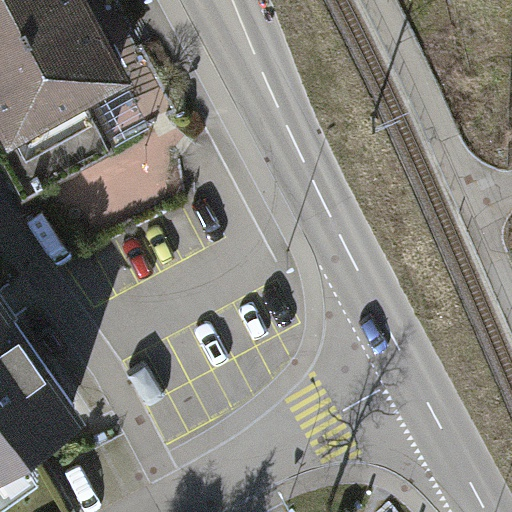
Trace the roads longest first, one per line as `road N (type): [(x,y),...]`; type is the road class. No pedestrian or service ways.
road 1 (secondary): [(414,377),(224,0)]
road 2 (residential): [(414,377),(177,511)]
road 3 (secondary): [(486,511),(414,377)]
